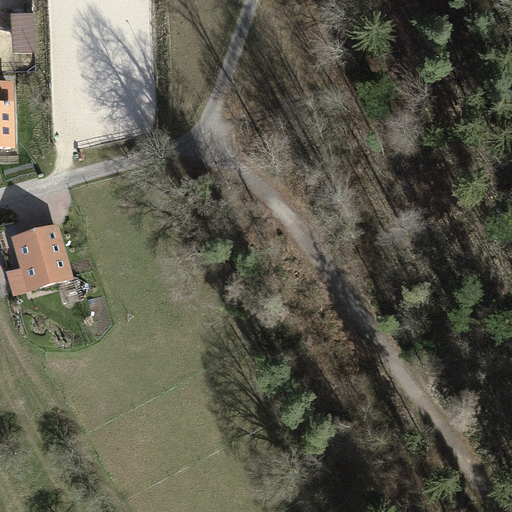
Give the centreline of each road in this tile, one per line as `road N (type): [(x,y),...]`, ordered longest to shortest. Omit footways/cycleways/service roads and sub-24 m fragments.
road 1 (track): [(177,130),(239,148),(317,224),(444,458),(483,511)]
road 2 (track): [(0,190),(177,130),(221,92),(259,0)]
